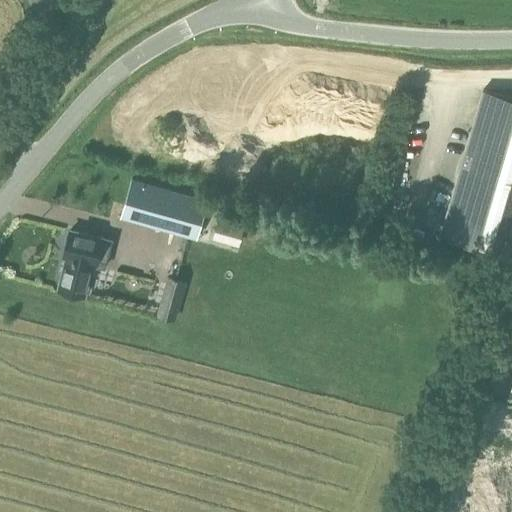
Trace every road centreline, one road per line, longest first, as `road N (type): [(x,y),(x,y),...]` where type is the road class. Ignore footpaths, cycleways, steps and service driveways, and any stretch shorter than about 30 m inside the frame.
road 1 (unclassified): [(0,208),(111,77),(175,35)]
road 2 (unclassified): [(297,23),(511,41)]
road 3 (unclassified): [(175,35),(297,23)]
